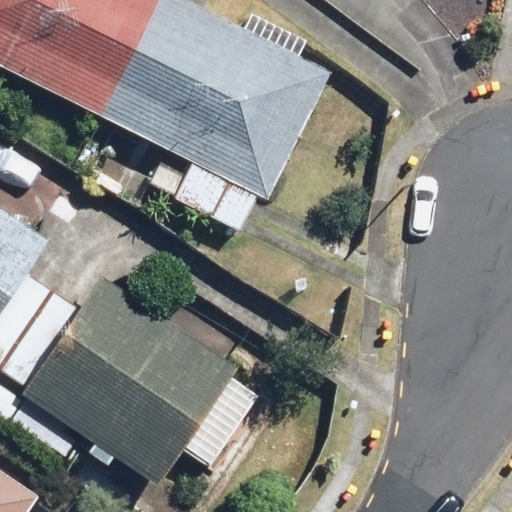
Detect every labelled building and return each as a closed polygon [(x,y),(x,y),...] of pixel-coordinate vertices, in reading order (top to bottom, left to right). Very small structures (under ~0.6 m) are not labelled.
[(195,0),(0,0),(0,56),(190,154),(170,192),(252,234),(336,73),(195,0)] [(0,359),(54,285),(36,272),(60,241),(0,197),(0,359)] [(88,310),(54,285),(0,359),(0,365),(163,484),(243,373),(111,278),(88,310)] [(32,403),(0,381),(0,431),(8,437),(32,403)] [(0,511),(32,511),(53,484),(0,445),(0,511)]
